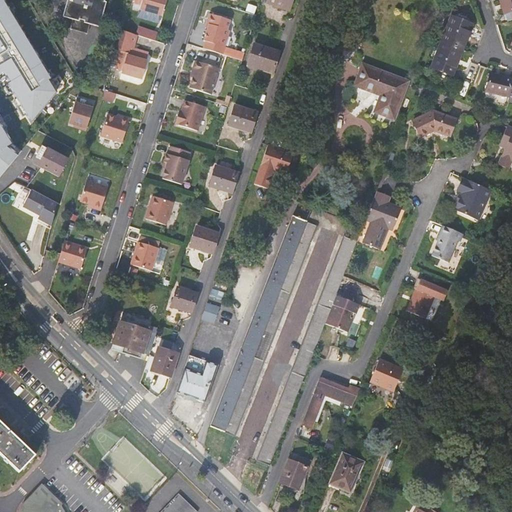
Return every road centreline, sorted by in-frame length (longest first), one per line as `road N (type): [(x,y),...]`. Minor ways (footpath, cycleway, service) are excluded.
road 1 (residential): [(432,190),(359,366),(312,375),(255,511)]
road 2 (residential): [(76,335),(98,299),(189,0)]
road 3 (secondary): [(114,392),(210,474)]
road 4 (secondary): [(210,474),(123,383)]
